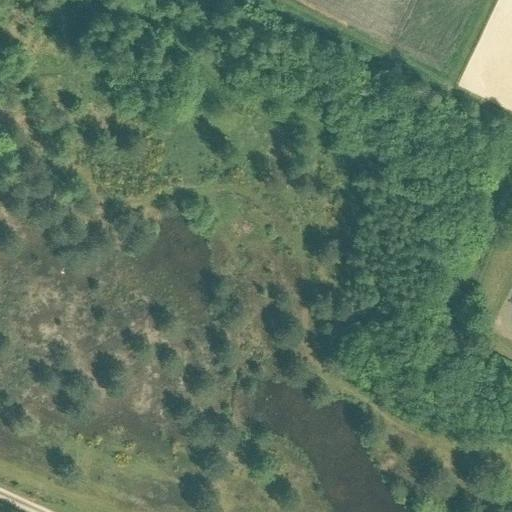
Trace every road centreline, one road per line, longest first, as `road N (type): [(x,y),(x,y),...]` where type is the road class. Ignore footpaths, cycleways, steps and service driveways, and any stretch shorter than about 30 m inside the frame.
road 1 (track): [(511,448),(411,426),(346,390),(311,360),(297,237),(269,209),(229,188),(197,187),(218,222)]
road 2 (track): [(112,0),(130,5),(268,119),(364,147)]
road 3 (track): [(197,187),(0,231)]
